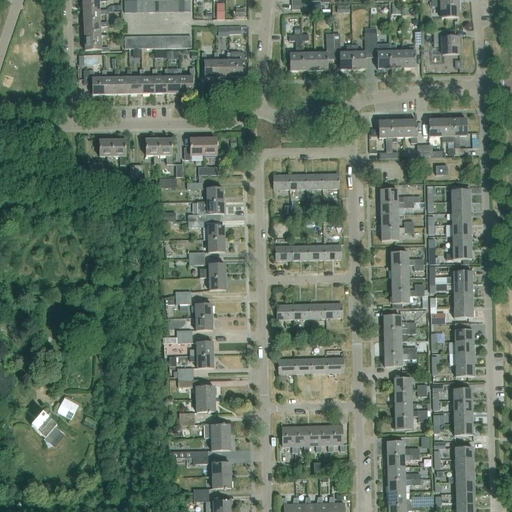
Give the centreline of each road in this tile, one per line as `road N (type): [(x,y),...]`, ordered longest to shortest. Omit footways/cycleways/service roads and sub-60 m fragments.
road 1 (residential): [(491,511),(482,88)]
road 2 (residential): [(262,281),(262,156),(352,152)]
road 3 (residential): [(260,108),(232,123),(75,127)]
road 4 (residential): [(482,88),(350,103)]
road 5 (residential): [(266,410),(262,281)]
road 6 (residential): [(357,407),(356,278)]
road 7 (residential): [(75,127),(68,0)]
road 8 (residential): [(356,278),(352,152)]
